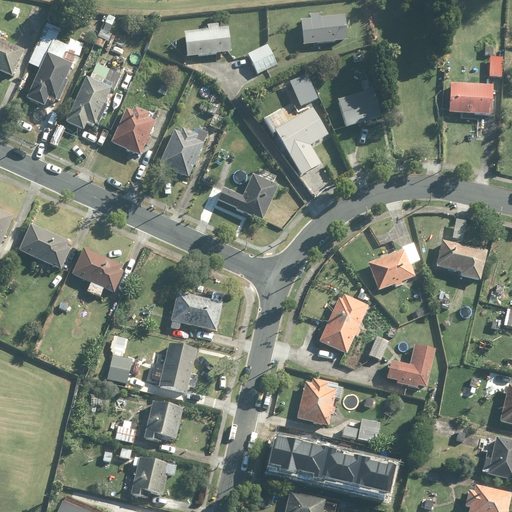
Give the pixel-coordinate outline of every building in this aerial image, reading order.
[(47,14),(34,8),(24,32),(36,38),(47,14)] [(237,14),(219,16),(221,26),(239,24),(237,14)] [(301,18),(304,44),(348,39),(346,14),(301,18)] [(206,27),(207,32),(184,34),(187,59),(231,55),(228,30),(218,31),(218,26),(206,27)] [(113,35),(99,29),(96,39),(109,44),(113,35)] [(3,42),(7,35),(0,31),(0,72),(13,78),(25,52),(3,42)] [(57,102),(60,104),(69,82),(66,81),(76,57),(79,58),(84,46),(70,41),(68,47),(52,40),(27,100),(44,108),(47,102),(55,106),(57,102)] [(124,45),(110,42),(108,54),(121,57),(124,45)] [(365,48),(356,54),(362,63),(371,57),(365,48)] [(258,76),(277,66),(272,56),(253,66),(258,76)] [(502,57),(489,57),(489,79),(502,79),(502,57)] [(86,126),(94,129),(96,125),(99,126),(107,107),(104,106),(111,90),(116,79),(96,70),(91,81),(85,79),(66,123),(84,131),(86,126)] [(306,76),(289,85),(302,108),(318,100),(306,76)] [(173,86),(161,81),(156,94),(168,99),(173,86)] [(129,90),(117,84),(109,102),(121,107),(129,90)] [(450,85),(449,115),(460,116),(460,120),(474,121),(474,116),(492,117),(493,87),(450,85)] [(381,119),(371,89),(364,91),(365,94),(339,102),(348,129),(381,119)] [(134,109),(132,112),(126,110),(110,146),(140,160),(156,123),(147,119),(148,115),(134,109)] [(327,137),(311,111),(274,134),(286,154),(301,178),(322,165),(311,147),(327,137)] [(66,128),(56,124),(47,146),(58,150),(66,128)] [(189,180),(204,145),(195,142),(197,137),(175,128),(158,167),(189,180)] [(273,185),(277,178),(255,169),(243,195),(223,186),(216,201),(263,223),(279,188),(273,185)] [(0,251),(13,219),(0,213),(0,251)] [(29,226),(17,252),(37,262),(34,268),(47,274),(50,268),(60,273),(73,247),(29,226)] [(435,268),(459,274),(458,279),(478,284),(480,279),(486,254),(441,243),(435,268)] [(420,263),(414,246),(401,250),(403,254),(367,266),(376,293),(413,281),(408,267),(420,263)] [(123,269),(84,252),(72,277),(112,295),(123,269)] [(507,286),(496,285),(495,296),(505,297),(507,286)] [(176,296),(170,330),(179,332),(180,326),(216,333),(223,294),(208,291),(206,301),(176,296)] [(321,345),(327,347),(323,358),(338,364),(342,353),(350,356),(370,305),(340,294),(321,345)] [(451,300),(441,300),(441,312),(450,313),(451,300)] [(502,322),(491,319),(488,331),(499,334),(502,322)] [(390,342),(376,337),(369,357),(383,362),(390,342)] [(188,394),(197,350),(168,344),(160,388),(188,394)] [(407,366),(392,363),(388,383),(427,390),(434,352),(411,348),(407,366)] [(128,387),(133,360),(112,356),(107,382),(128,387)] [(481,381),(471,379),(468,389),(478,392),(481,381)] [(313,381),(312,386),(305,385),(298,420),(329,427),(335,400),(341,401),(344,387),(313,381)] [(511,429),(511,386),(509,386),(501,427),(511,429)] [(378,404),(371,396),(362,404),(370,412),(378,404)] [(151,403),(143,439),(159,443),(161,438),(175,441),(182,410),(151,403)] [(380,426),(362,422),(358,439),(377,443),(380,426)] [(136,433),(118,429),(115,441),(134,445),(136,433)] [(511,439),(495,437),(488,478),(511,481),(511,439)] [(131,453),(106,446),(101,464),(127,471),(131,453)] [(339,455),(288,446),(283,477),(334,485),(339,455)] [(379,454),(357,449),(354,465),(376,470),(379,454)] [(168,466),(139,460),(135,480),(133,480),(130,496),(145,499),(146,494),(162,497),(168,466)] [(379,482),(367,482),(367,494),(379,494),(379,482)] [(510,511),(511,491),(472,488),(470,511),(510,511)] [(322,511),(325,501),(289,492),(284,511),(322,511)] [(178,511),(181,506),(151,498),(148,508),(164,511),(178,511)] [(434,511),(437,503),(425,500),(422,510),(428,511),(434,511)]
